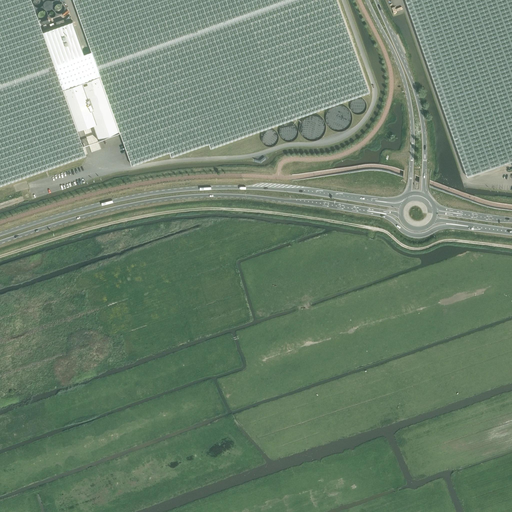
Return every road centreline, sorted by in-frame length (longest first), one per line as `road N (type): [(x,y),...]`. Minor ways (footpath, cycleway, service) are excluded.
road 1 (track): [(0,257),(97,226),(193,209),(328,220),(385,231),(414,249),(452,240),(511,247)]
road 2 (primary): [(384,201),(299,189),(189,188),(0,233)]
road 3 (primary): [(0,242),(97,211),(190,195),(378,212)]
road 4 (secondary): [(367,0),(407,91),(409,194)]
road 5 (secondary): [(424,194),(418,101),(377,0)]
